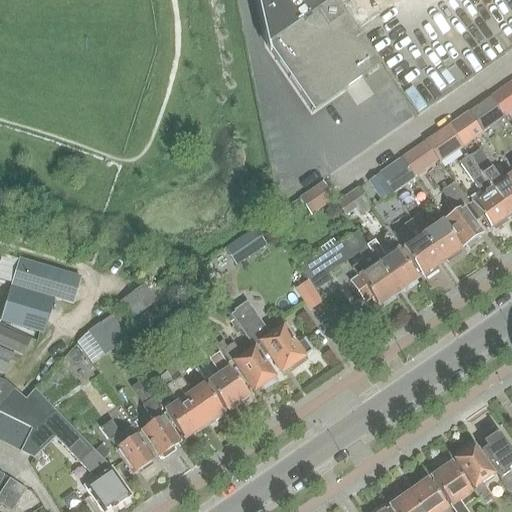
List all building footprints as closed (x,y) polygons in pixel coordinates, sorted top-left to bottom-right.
[(332,0),(255,0),(263,34),(266,47),(312,114),(313,113),(312,113),(379,67),(332,0)] [(511,111),(511,85),(511,83),(489,98),(503,118),(511,111)] [(503,118),(489,98),(468,112),(482,132),(503,118)] [(482,134),(467,113),(447,127),(462,148),(482,134)] [(447,127),(424,142),(438,162),(439,164),(462,148),(447,127)] [(424,142),(400,159),(412,176),(414,178),(438,162),(424,142)] [(479,150),(469,158),(509,216),(511,213),(511,177),(511,175),(501,182),(479,150)] [(509,216),(469,158),(468,157),(458,164),(481,196),(471,203),(489,229),(492,227),(495,231),(505,224),(503,220),(509,216)] [(412,176),(400,159),(379,174),(391,191),(412,176)] [(379,174),(367,183),(380,202),(393,193),(391,191),(379,174)] [(311,216),(334,200),(322,183),(299,199),(311,216)] [(481,235),(476,227),(474,224),(479,220),(455,183),(441,192),(450,205),(439,213),(463,247),(466,246),(467,248),(478,241),(476,238),(481,235)] [(357,189),(336,203),(343,214),(354,206),(361,216),(371,209),(357,189)] [(420,214),(411,221),(440,263),(445,260),(448,263),(460,255),(457,252),(460,250),(441,222),(431,230),(420,214)] [(440,263),(411,221),(404,226),(414,241),(401,249),(420,277),(423,275),(425,279),(437,270),(435,267),(440,263)] [(266,246),(255,229),(225,250),(236,266),(266,246)] [(323,254),(300,270),(315,291),(330,280),(326,275),(359,254),(363,261),(351,269),(357,278),(351,282),(364,303),(371,298),(377,307),(380,305),(382,308),(394,300),(392,297),(398,292),(367,248),(357,234),(340,245),(339,243),(336,246),(332,240),(319,249),(323,254)] [(411,271),(396,250),(385,257),(375,242),(367,248),(398,292),(402,289),(404,293),(416,284),(414,281),(417,279),(411,271)] [(72,304),(80,278),(19,260),(11,286),(72,304)] [(310,311),(312,310),(321,304),(307,282),(296,290),(310,311)] [(133,319),(158,302),(145,284),(120,302),(133,319)] [(10,288),(0,321),(43,335),(53,300),(10,288)] [(257,316),(247,302),(230,315),(239,328),(257,316)] [(117,349),(127,341),(129,340),(111,316),(100,324),(117,349)] [(250,345),(254,350),(258,347),(264,357),(267,354),(283,377),(285,375),(283,372),(287,369),(289,372),(307,360),(305,356),(311,352),(303,341),(295,347),(290,339),(293,337),(285,326),(271,336),(257,316),(239,328),(250,345)] [(105,357),(117,349),(100,324),(88,332),(105,357)] [(0,328),(0,346),(22,357),(29,341),(0,328)] [(222,352),(227,348),(223,342),(218,345),(222,352)] [(262,391),(276,382),(254,350),(250,345),(239,353),(233,344),(227,348),(222,352),(230,363),(232,362),(256,396),(258,394),(255,391),(259,388),(262,391)] [(0,374),(2,376),(7,365),(12,355),(0,349),(0,374)] [(219,353),(208,361),(218,376),(206,384),(227,414),(242,403),(240,401),(244,399),(245,401),(248,399),(241,388),(228,369),(229,368),(219,353)] [(171,382),(179,376),(174,368),(170,363),(162,368),(171,382)] [(171,382),(162,368),(155,373),(164,386),(171,382)] [(171,382),(204,429),(206,428),(205,426),(208,423),(210,425),(223,416),(222,414),(202,386),(194,392),(193,393),(186,383),(184,384),(179,376),(171,382)] [(0,406),(14,391),(4,382),(4,383),(0,380),(0,406)] [(163,411),(177,432),(183,441),(184,440),(185,443),(198,433),(197,431),(201,429),(202,431),(204,429),(171,382),(164,386),(175,403),(163,411)] [(25,400),(14,391),(0,406),(0,412),(5,415),(11,418),(14,420),(23,424),(32,429),(33,429),(54,412),(34,390),(25,400)] [(150,422),(152,425),(141,432),(158,457),(159,459),(161,458),(162,459),(175,450),(174,447),(179,444),(161,417),(162,417),(158,411),(159,410),(152,400),(143,407),(152,420),(150,422)] [(32,429),(20,452),(33,459),(34,457),(54,437),(95,480),(83,488),(99,511),(106,511),(112,508),(113,509),(130,498),(110,470),(112,469),(104,461),(95,452),(58,413),(57,414),(54,412),(33,429),(32,429)] [(5,415),(0,425),(0,442),(2,443),(14,420),(11,418),(5,415)] [(14,420),(2,443),(11,448),(23,424),(14,420)] [(101,429),(126,466),(132,474),(130,475),(132,478),(136,476),(134,474),(138,472),(139,474),(152,465),(151,463),(153,462),(130,428),(122,434),(120,434),(112,422),(101,429)] [(23,424),(11,448),(20,452),(32,429),(23,424)] [(508,470),(510,469),(511,467),(511,454),(497,433),(495,434),(493,432),(483,439),(485,442),(483,443),(486,448),(481,452),(510,494),(511,492),(511,477),(509,474),(510,473),(508,470)] [(95,452),(104,461),(109,455),(101,446),(95,452)] [(463,457),(454,463),(483,505),(492,498),(482,484),(493,477),(474,449),(472,451),(471,449),(462,455),(463,457)] [(436,488),(453,511),(466,511),(460,502),(472,494),(457,473),(451,465),(449,463),(435,472),(437,475),(433,477),(431,475),(429,477),(436,488)] [(9,479),(0,493),(0,504),(11,511),(26,490),(9,479)] [(415,490),(408,495),(420,511),(449,511),(428,481),(427,482),(425,479),(413,488),(415,490)] [(389,508),(392,511),(420,511),(408,495),(402,499),(400,497),(388,505),(390,508),(389,508)]
